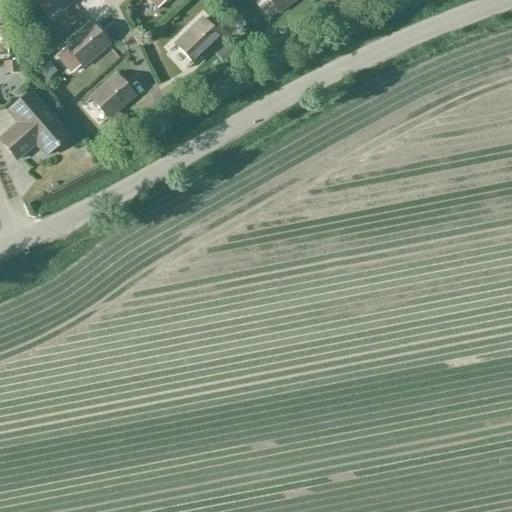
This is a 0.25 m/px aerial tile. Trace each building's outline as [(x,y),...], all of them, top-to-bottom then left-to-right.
[(49,0),(59,11),(54,16),(54,17),(74,0),(49,0)] [(268,0),(277,12),(271,16),(272,17),(294,0),(268,0)] [(81,16),(74,8),(68,13),(75,21),(81,16)] [(176,46),(181,41),(198,58),(193,63),(193,64),(220,39),(202,19),(175,45),(176,46)] [(60,52),(69,45),(84,63),(76,70),(76,71),(108,44),(91,24),(59,51),(60,52)] [(231,58),(237,54),(230,45),(224,49),(231,58)] [(10,62),(2,63),(3,75),(18,73),(20,73),(19,61),(16,61),(10,62)] [(44,67),(38,72),(46,80),(51,75),(44,67)] [(89,102),(95,97),(110,115),(105,120),(106,121),(134,96),(117,76),(89,101),(89,102)] [(69,137),(30,92),(7,112),(17,124),(0,138),(0,142),(16,161),(35,145),(46,157),(69,137)] [(125,122),(118,113),(113,118),(120,126),(125,122)]
